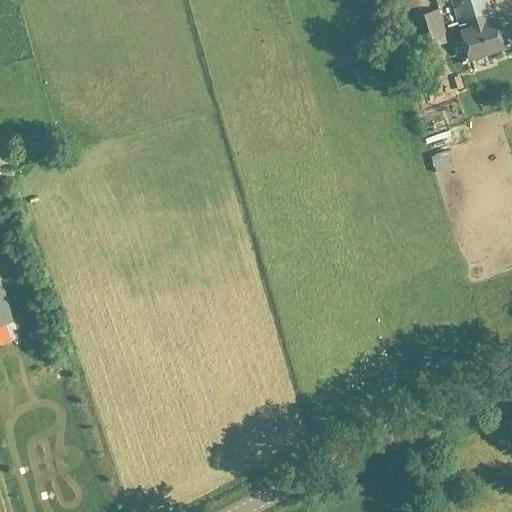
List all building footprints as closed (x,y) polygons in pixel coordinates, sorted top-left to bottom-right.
[(415,0),(387,0),(393,15),(396,14),(397,18),(409,15),(407,10),(418,7),(415,0)] [(447,0),(455,24),(491,13),(486,0),(447,0)] [(447,44),(438,12),(406,19),(417,54),(447,44)] [(494,23),(491,13),(455,24),(458,33),(457,34),(465,61),(501,51),(494,23)] [(451,92),(442,57),(416,64),(426,98),(451,92)]
